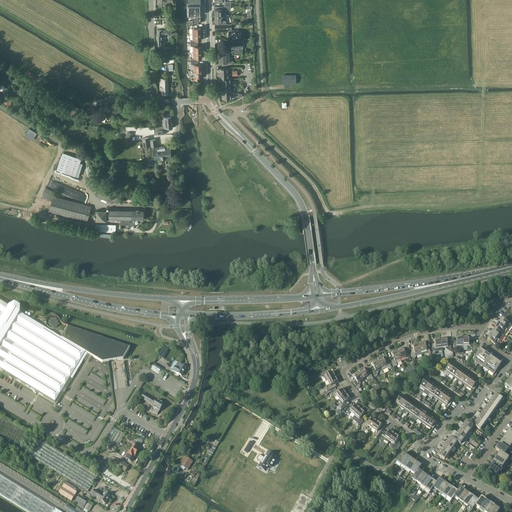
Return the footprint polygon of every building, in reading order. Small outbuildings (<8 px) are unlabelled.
[(195,15),(201,15),(201,3),(188,4),(188,15),(195,15)] [(215,15),(225,15),(225,9),(231,8),(230,6),(224,6),(219,6),(219,9),(215,9),(215,15)] [(226,24),(225,21),(225,15),(215,15),(215,21),(220,21),(220,24),(226,24)] [(197,28),(197,25),(190,25),(190,28),(192,28),(192,34),(201,34),(201,28),(197,28)] [(157,45),(162,45),(162,34),(172,34),(172,29),(158,30),(158,35),(157,35),(157,45)] [(190,43),(198,43),(197,40),(201,40),(201,34),(192,34),(193,40),(190,40),(190,43)] [(243,40),(231,41),(231,46),(232,46),(232,48),(239,48),(239,50),(234,50),(234,53),(242,53),(242,48),(241,41),(243,41),(243,40)] [(198,46),(198,43),(190,43),(190,46),(193,46),(193,52),(202,52),(201,46),(198,46)] [(219,62),(227,62),(227,61),(227,51),(219,52),(219,62)] [(191,61),(198,61),(198,58),(202,58),(202,52),(193,52),(193,58),(191,58),(191,61)] [(198,64),(198,61),(191,61),(191,64),(193,64),(193,70),(202,70),(202,64),(198,64)] [(200,82),(200,79),(198,79),(198,76),(202,76),(202,70),(193,70),(193,76),(191,76),(191,80),(194,80),(194,82),(200,82)] [(283,75),(283,83),(296,83),(296,75),(283,75)] [(10,106),(12,103),(11,103),(12,101),(7,98),(4,103),(10,106)] [(24,101),(20,99),(19,100),(18,100),(14,107),(20,111),(24,103),(23,102),(24,101)] [(100,117),(110,117),(110,112),(113,112),(113,111),(123,111),(123,104),(118,104),(118,107),(107,107),(107,111),(100,111),(100,117)] [(125,107),(125,116),(146,116),(146,107),(125,107)] [(158,127),(154,127),(155,135),(159,134),(165,133),(164,128),(173,127),(171,116),(162,117),(163,126),(162,126),(158,127)] [(130,141),(133,134),(129,132),(125,139),(130,141)] [(161,158),(167,157),(171,156),(170,146),(153,147),(154,158),(161,157),(161,158)] [(76,176),(81,159),(63,153),(58,170),(76,176)] [(94,193),(101,189),(94,177),(87,182),(94,193)] [(121,204),(123,200),(105,192),(105,191),(101,189),(97,196),(103,199),(102,200),(107,202),(108,201),(112,203),(116,202),(121,204)] [(84,221),(89,206),(53,196),(49,212),(84,221)] [(126,224),(126,208),(109,208),(109,211),(97,210),(96,221),(106,221),(106,219),(122,219),(122,224),(126,224)] [(143,220),(144,209),(126,208),(126,224),(134,224),(134,220),(143,220)] [(0,371),(2,373),(3,371),(55,402),(85,352),(92,356),(103,363),(109,362),(123,360),(130,349),(68,326),(61,338),(20,314),(20,307),(15,304),(13,304),(9,307),(0,301),(0,371)] [(59,323),(59,322),(59,321),(59,319),(57,317),(56,316),(55,316),(53,315),(52,315),(51,316),(50,316),(48,317),(47,319),(47,320),(46,321),(47,324),(47,325),(48,326),(50,327),(51,328),(53,328),(54,328),(55,328),(56,327),(57,326),(59,324),(59,323)] [(493,322),(492,323),(497,327),(495,329),(504,336),(511,326),(511,325),(509,324),(502,319),(500,322),(495,319),(494,320),(495,321),(497,323),(497,324),(494,322),(493,322)] [(486,332),(485,334),(489,337),(487,340),(497,347),(504,336),(495,329),(493,332),(488,329),(487,330),(487,331),(490,333),(490,334),(487,332),(486,332)] [(457,343),(454,343),(454,351),(454,352),(455,352),(458,349),(463,349),(463,346),(463,337),(456,337),(457,343)] [(469,337),(463,337),(463,346),(463,349),(463,351),(470,351),(471,351),(472,351),(472,348),(472,346),(472,342),(469,342),(469,337)] [(446,338),(440,339),(442,348),(445,348),(446,349),(450,352),(451,352),(450,343),(447,344),(446,338)] [(435,345),(432,346),(432,347),(433,352),(433,353),(433,355),(435,354),(438,350),(438,349),(442,348),(440,339),(434,340),(435,345)] [(424,342),(418,343),(421,353),(421,355),(426,354),(429,356),(431,355),(430,352),(429,347),(428,347),(428,345),(425,346),(424,342)] [(414,351),(411,351),(411,353),(412,356),(413,360),(415,360),(416,356),(421,355),(421,353),(418,343),(412,345),(414,351)] [(402,348),(397,351),(400,360),(404,358),(405,359),(409,361),(411,361),(410,358),(408,355),(407,353),(405,354),(402,348)] [(480,350),(473,360),(483,367),(490,357),(487,355),(491,351),(489,350),(488,350),(486,353),(486,352),(488,350),(487,349),(486,348),(484,351),(483,352),(480,350)] [(393,358),(390,359),(391,361),(392,364),(393,366),(394,368),(395,367),(396,364),(401,362),(400,360),(397,351),(391,353),(393,358)] [(490,357),(483,367),(494,375),(501,365),(498,363),(501,358),(500,357),(499,358),(497,360),(496,360),(498,357),(498,356),(496,355),(493,360),(490,357)] [(382,357),(376,360),(381,369),(382,371),(387,369),(390,370),(391,369),(391,368),(390,365),(388,362),(387,360),(384,361),(382,357)] [(376,360),(371,363),(374,368),(371,370),(375,378),(377,377),(378,372),(377,371),(381,369),(376,360)] [(445,371),(444,372),(444,374),(448,377),(449,374),(455,367),(452,365),(450,363),(449,365),(448,364),(444,369),(446,370),(445,371)] [(158,374),(161,369),(154,365),(151,370),(158,374)] [(186,369),(180,365),(178,368),(175,367),(172,371),(181,377),(186,369)] [(455,367),(449,374),(454,378),(459,370),(455,367)] [(362,369),(357,372),(363,380),(366,378),(367,379),(372,380),(373,379),(368,372),(366,373),(362,369)] [(459,370),(454,378),(458,381),(464,373),(459,370)] [(327,371),(319,375),(319,377),(324,378),(326,382),(327,381),(336,377),(333,371),(328,374),(327,371)] [(357,372),(352,376),(355,380),(353,382),(358,389),(360,388),(360,383),(360,382),(363,380),(357,372)] [(464,373),(458,381),(462,384),(468,376),(464,373)] [(468,376),(462,384),(467,387),(472,379),(468,376)] [(328,386),(326,390),(327,392),(335,388),(334,385),(339,383),(336,377),(327,381),(329,385),(328,386)] [(421,383),(417,389),(422,393),(423,393),(430,383),(426,380),(425,380),(424,379),(421,383)] [(472,379),(467,387),(471,390),(472,389),(474,390),(478,384),(477,383),(477,382),(472,379)] [(430,383),(423,393),(427,396),(429,394),(434,386),(430,383)] [(434,386),(429,394),(433,397),(439,389),(434,386)] [(331,395),(330,396),(331,397),(336,398),(337,397),(339,400),(347,394),(343,389),(338,393),(337,390),(336,390),(336,391),(331,395)] [(439,389),(433,397),(438,400),(443,392),(439,389)] [(443,392),(438,400),(442,403),(448,395),(443,392)] [(490,394),(488,396),(499,404),(502,400),(504,401),(505,398),(498,393),(497,395),(495,394),(493,396),(490,394)] [(156,402),(143,394),(141,399),(153,407),(152,408),(155,410),(153,413),(157,415),(159,412),(164,404),(157,400),(156,402)] [(339,400),(338,401),(340,404),(340,409),(341,410),(348,405),(346,403),(351,399),(347,394),(339,400)] [(448,395),(442,403),(447,406),(447,405),(449,407),(453,400),(452,399),(448,395)] [(395,404),(400,407),(405,399),(401,396),(395,404)] [(488,396),(487,398),(490,400),(488,403),(496,408),(499,404),(488,396)] [(405,399),(400,407),(404,410),(410,402),(405,399)] [(410,402),(404,410),(408,413),(414,405),(410,402)] [(483,403),(482,405),(493,413),(496,408),(488,403),(487,405),(483,403)] [(345,413),(344,414),(345,415),(349,415),(353,418),(361,409),(356,405),(352,409),(350,407),(345,413)] [(414,405),(408,413),(413,416),(418,409),(414,405)] [(482,405),(481,407),(484,409),(482,412),(490,417),(493,413),(482,405)] [(361,409),(353,418),(357,422),(357,425),(358,426),(359,425),(362,421),(364,419),(362,417),(365,413),(361,409)] [(413,416),(411,418),(416,422),(417,420),(423,412),(418,409),(413,416)] [(423,412),(417,420),(422,423),(427,415),(423,412)] [(477,412),(476,414),(487,422),(490,417),(482,412),(480,414),(477,412)] [(476,414),(474,416),(478,418),(476,420),(484,426),(487,422),(476,414)] [(427,415),(422,423),(426,426),(432,418),(427,415)] [(362,427),(361,428),(363,429),(368,428),(369,427),(372,429),(377,421),(372,418),(369,422),(367,421),(364,424),(362,427)] [(432,418),(426,426),(431,429),(431,428),(433,429),(438,422),(436,421),(432,418)] [(471,421),(469,423),(480,431),(480,430),(484,426),(476,420),(474,423),(471,421)] [(377,421),(372,429),(375,431),(374,433),(375,438),(376,439),(377,437),(381,433),(382,431),(379,430),(382,425),(377,421)] [(460,422),(459,424),(470,432),(473,427),(465,422),(463,424),(460,422)] [(459,424),(457,426),(460,428),(459,431),(469,438),(472,433),(470,432),(459,424)] [(384,433),(379,440),(380,441),(384,441),(388,444),(389,442),(395,434),(390,430),(387,434),(385,432),(384,433)] [(454,431),(452,433),(463,440),(465,442),(466,442),(469,438),(459,431),(457,433),(454,431)] [(122,433),(111,449),(115,452),(125,435),(122,433)] [(452,433),(451,435),(454,437),(453,439),(457,443),(460,445),(462,446),(465,442),(463,440),(452,433)] [(395,434),(389,442),(393,444),(392,445),(393,450),(394,451),(395,450),(396,448),(399,444),(397,442),(400,437),(395,434)] [(511,441),(505,436),(502,441),(511,447),(511,448),(511,447),(511,441)] [(444,437),(443,439),(454,447),(457,443),(453,439),(449,437),(448,439),(444,437)] [(134,456),(139,448),(132,444),(133,442),(128,439),(126,442),(131,445),(132,446),(130,449),(129,449),(127,451),(134,456)] [(443,439),(442,441),(445,444),(443,446),(451,451),(454,447),(443,439)] [(32,458),(41,442),(41,441),(31,458),(32,458)] [(502,441),(499,445),(507,451),(511,447),(502,441)] [(88,492),(97,476),(41,442),(32,458),(88,492)] [(250,442),(244,452),(246,453),(253,443),(251,445),(249,444),(250,442)] [(499,445),(496,450),(500,453),(504,456),(507,451),(499,445)] [(438,446),(437,448),(448,456),(451,451),(443,446),(441,448),(438,446)] [(437,448),(435,450),(438,452),(437,455),(445,460),(448,456),(437,448)] [(131,462),(134,456),(127,451),(126,454),(126,455),(124,458),(131,462)] [(275,457),(268,453),(264,458),(259,455),(256,460),(261,463),(260,465),(267,469),(269,466),(271,468),(275,462),(273,460),(275,457)] [(500,453),(496,458),(505,464),(508,459),(505,457),(504,456),(500,453)] [(396,463),(395,464),(396,464),(397,463),(401,466),(407,457),(402,454),(396,462),(396,463)] [(407,457),(401,466),(406,469),(412,460),(407,457)] [(125,472),(129,466),(114,458),(111,463),(117,467),(113,474),(116,476),(120,468),(125,472)] [(188,471),(193,463),(185,458),(180,466),(188,471)] [(496,458),(493,462),(502,468),(503,469),(506,465),(506,464),(505,464),(496,458)] [(412,460),(406,469),(410,472),(416,464),(412,460)] [(493,462),(490,466),(499,473),(502,468),(493,462)] [(416,464),(410,472),(414,475),(415,476),(418,471),(421,467),(416,464)] [(490,466),(487,471),(492,475),(495,477),(499,473),(490,466)] [(414,475),(411,480),(417,483),(423,474),(418,471),(415,476),(414,475)] [(417,483),(415,486),(419,489),(420,488),(427,478),(423,474),(417,483)] [(54,509),(0,475),(0,494),(28,511),(62,511),(63,511),(56,507),(54,509)] [(427,478),(420,488),(424,492),(424,491),(432,481),(427,478)] [(436,484),(433,489),(437,492),(443,483),(439,480),(436,484)] [(432,481),(424,491),(429,494),(430,492),(430,493),(433,489),(436,484),(432,481)] [(72,501),(78,492),(74,490),(75,488),(66,482),(59,493),(72,501)] [(437,492),(436,493),(441,496),(448,486),(443,483),(437,492)] [(448,486),(441,496),(446,499),(453,490),(448,486)] [(457,493),(454,498),(458,501),(465,492),(460,489),(457,493)] [(103,496),(98,493),(98,492),(95,490),(91,496),(95,498),(96,497),(101,500),(100,501),(105,504),(110,496),(105,493),(103,496)] [(453,490),(446,499),(450,503),(451,502),(453,499),(454,498),(457,493),(453,490)] [(465,492),(458,501),(463,504),(469,495),(465,492)] [(84,509),(85,507),(87,503),(84,502),(85,499),(79,495),(74,504),(79,507),(79,508),(84,511),(88,511),(92,506),(87,504),(84,509)] [(469,495),(463,504),(468,507),(474,498),(469,495)] [(478,502),(475,506),(480,510),(486,501),(481,497),(478,501),(478,502)] [(474,498),(468,507),(472,511),(475,507),(475,506),(478,502),(478,501),(474,498)] [(486,501),(480,510),(482,511),(484,511),(490,504),(486,501)]
